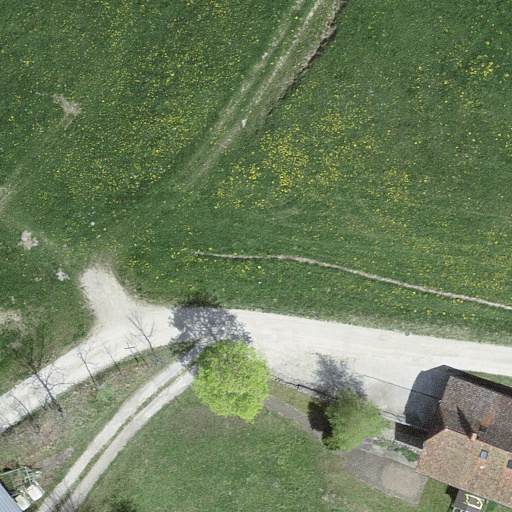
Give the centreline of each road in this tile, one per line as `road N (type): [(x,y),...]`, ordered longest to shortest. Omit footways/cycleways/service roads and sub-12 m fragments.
road 1 (track): [(105,310),(116,261),(209,162),(317,0)]
road 2 (track): [(511,363),(277,333),(179,325),(136,332)]
road 3 (track): [(52,511),(145,404),(244,331)]
road 4 (track): [(136,332),(0,416)]
